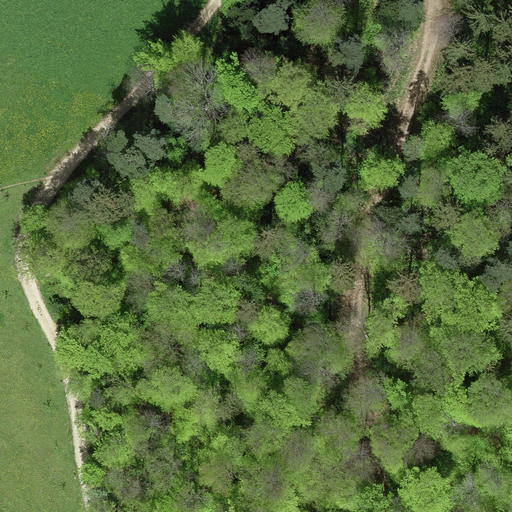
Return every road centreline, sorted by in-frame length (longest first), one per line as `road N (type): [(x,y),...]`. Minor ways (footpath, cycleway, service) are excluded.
road 1 (track): [(211,0),(27,217),(20,267),(68,381),(86,511)]
road 2 (track): [(388,511),(358,360),(357,299),(419,78),(431,0)]
